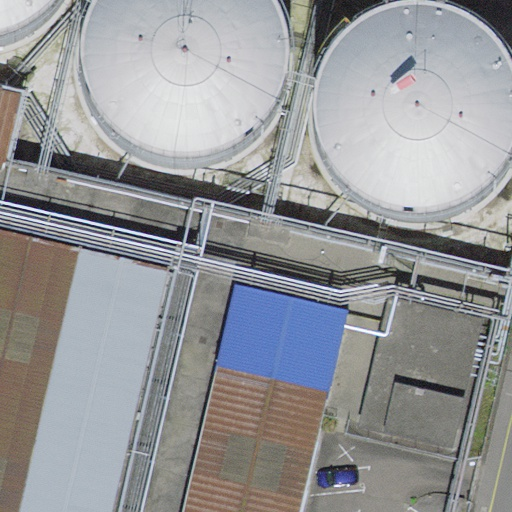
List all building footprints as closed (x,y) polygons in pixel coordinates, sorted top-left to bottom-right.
[(85,0),(0,0),(0,46),(5,47),(39,39),(70,20),(85,0)] [(306,113),(319,80),(320,44),(311,10),(303,0),(117,0),(107,17),(99,53),(104,90),(121,124),(149,149),(183,164),(218,168),(253,159),(283,141),(306,113)] [(511,26),(499,17),(465,6),(428,6),(392,19),(363,42),(344,74),(336,111),(341,148),(358,181),(386,207),(420,222),(455,225),(490,217),(511,203),(511,26)] [(0,171),(7,173),(27,93),(0,86),(0,171)] [(105,511),(163,271),(0,232),(0,511),(105,511)] [(293,511),(342,312),(230,286),(175,511),(293,511)]
